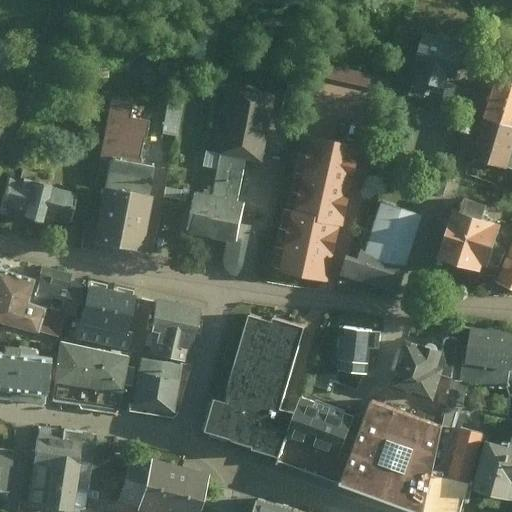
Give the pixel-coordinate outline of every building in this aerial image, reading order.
[(472,41),(431,30),(422,63),(463,73),(472,41)] [(511,88),(494,83),(483,121),(511,129),(511,88)] [(222,155),(228,156),(220,194),(197,189),(188,230),(232,239),(243,242),(246,224),(251,201),(240,199),(249,160),(266,163),(280,96),(237,87),(222,155)] [(166,133),(182,134),(184,98),(168,97),(166,133)] [(108,163),(92,239),(142,250),(160,168),(141,164),(149,123),(132,120),(136,104),(107,98),(94,160),(108,163)] [(511,129),(483,121),(472,153),(510,165),(511,162),(511,159),(511,129)] [(361,146),(311,134),(283,269),(333,279),(337,261),(341,242),(344,225),(349,200),(353,183),(356,170),(359,155),(361,146)] [(10,170),(1,211),(66,225),(75,184),(10,170)] [(344,274),(408,292),(418,256),(429,219),(385,206),(370,258),(350,252),(344,274)] [(441,262),(489,277),(504,229),(456,214),(441,262)] [(264,229),(246,224),(243,242),(232,239),(225,270),(252,277),(264,229)] [(511,255),(502,283),(511,286),(511,255)] [(0,260),(0,314),(43,326),(49,305),(23,298),(31,269),(0,260)] [(69,307),(79,310),(88,278),(45,266),(36,298),(52,302),(69,307)] [(127,352),(142,291),(93,279),(78,340),(127,352)] [(69,307),(52,302),(47,321),(64,326),(69,307)] [(219,391),(206,429),(286,455),(302,408),(283,402),(310,321),(277,310),(275,318),(254,311),(227,393),(219,391)] [(180,371),(192,324),(146,312),(133,361),(137,362),(180,371)] [(511,331),(467,324),(460,376),(511,383),(511,331)] [(462,338),(444,335),(436,369),(454,373),(462,338)] [(441,349),(398,339),(387,384),(430,394),(436,369),(441,349)] [(118,410),(125,355),(60,347),(53,402),(118,410)] [(0,396),(47,403),(52,365),(0,359),(0,396)] [(176,419),(186,372),(180,371),(137,362),(127,409),(176,419)] [(347,450),(360,411),(306,394),(302,408),(286,455),(284,463),(314,473),(324,442),(347,450)] [(442,428),(370,401),(338,483),(414,511),(457,511),(465,480),(432,473),(442,428)] [(72,510),(65,509),(64,511),(84,511),(88,489),(101,491),(103,475),(110,476),(114,442),(99,440),(100,430),(41,423),(39,437),(81,442),(72,510)] [(65,509),(72,510),(81,442),(39,437),(30,505),(65,509)] [(511,443),(490,438),(478,486),(511,494),(511,443)] [(15,442),(0,441),(0,489),(10,490),(15,442)] [(200,496),(208,468),(152,452),(138,501),(175,511),(207,511),(211,500),(200,496)] [(299,511),(256,500),(252,511),(299,511)]
